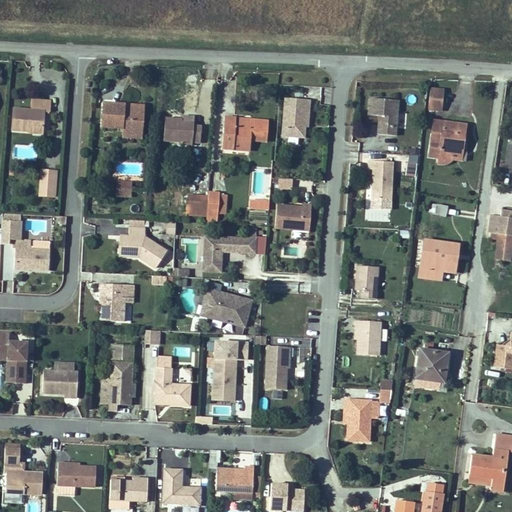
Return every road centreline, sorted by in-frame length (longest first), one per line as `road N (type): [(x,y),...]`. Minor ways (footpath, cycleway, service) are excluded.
road 1 (residential): [(0,425),(299,447),(319,429),(346,60)]
road 2 (residential): [(482,429),(469,414),(479,341),(470,290),(500,67)]
road 3 (residential): [(80,50),(74,272),(65,296),(48,305),(0,301)]
road 4 (unclassified): [(346,60),(80,50)]
road 5 (unclassified): [(500,67),(346,60)]
